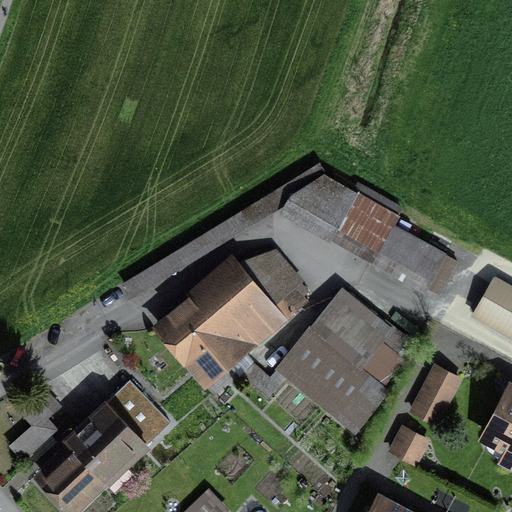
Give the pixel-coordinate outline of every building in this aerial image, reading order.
[(320,162),(122,284),(132,298),(285,206),(288,199),(323,174),(327,171),(320,162)] [(400,216),(323,174),(288,199),(285,206),(280,214),(423,295),(427,289),(439,296),(459,261),(395,224),(400,216)] [(238,256),(153,327),(208,392),(308,308),(309,289),(279,254),(245,265),(238,256)] [(511,290),(498,283),(475,322),(511,343),(511,290)] [(416,346),(347,291),(278,373),(361,440),(416,346)] [(248,365),(241,375),(269,395),(276,386),(248,365)] [(466,383),(435,368),(412,415),(443,429),(466,383)] [(133,385),(38,477),(71,511),(88,511),(175,428),(133,385)] [(43,387),(19,407),(34,426),(12,444),(23,458),(56,430),(46,419),(60,408),(43,387)] [(511,389),(484,445),(511,458),(511,389)] [(433,446),(404,429),(390,454),(419,471),(433,446)] [(410,511),(381,498),(374,511),(410,511)] [(222,511),(210,499),(196,511),(222,511)]
